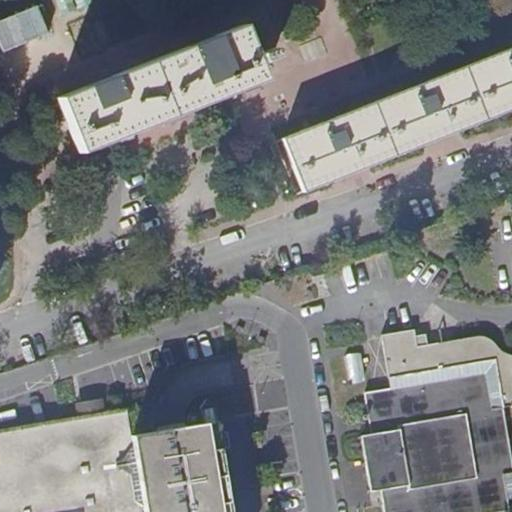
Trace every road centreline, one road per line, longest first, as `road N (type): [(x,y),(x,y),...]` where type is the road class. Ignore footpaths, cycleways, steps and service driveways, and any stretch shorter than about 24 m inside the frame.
road 1 (residential): [(511,156),(0,335)]
road 2 (residential): [(289,327),(240,305),(0,383)]
road 3 (residential): [(289,327),(321,511)]
